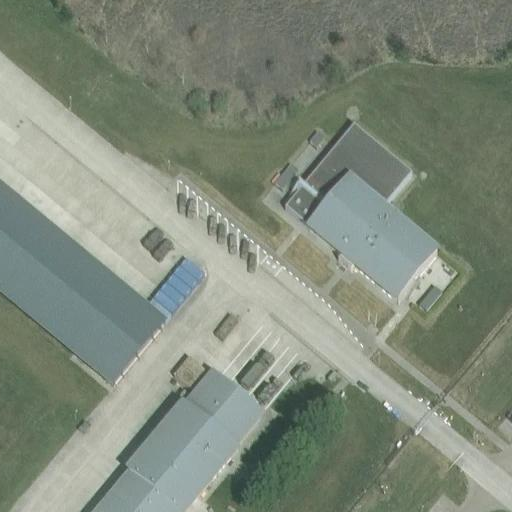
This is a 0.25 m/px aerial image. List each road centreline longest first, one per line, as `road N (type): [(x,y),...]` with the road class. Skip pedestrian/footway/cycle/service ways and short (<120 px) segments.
road 1 (unclassified): [(236,268),(511,494)]
road 2 (unclassified): [(35,511),(236,268)]
road 3 (unclassified): [(0,74),(236,268)]
